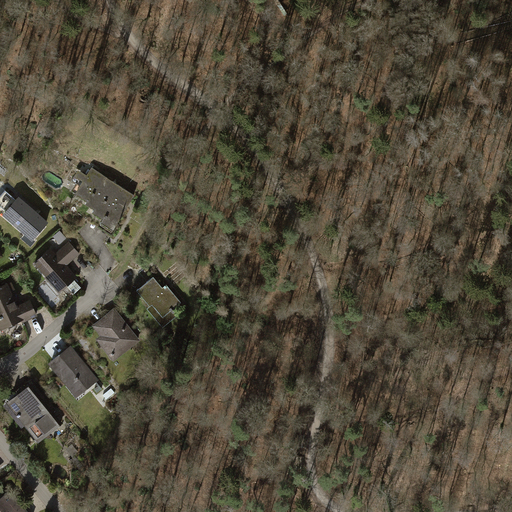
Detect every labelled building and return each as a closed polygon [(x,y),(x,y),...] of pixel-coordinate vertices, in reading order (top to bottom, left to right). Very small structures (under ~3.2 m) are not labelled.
[(134,193),(89,168),(73,195),(95,207),(90,216),(114,229),(134,193)] [(17,200),(5,191),(0,196),(0,205),(7,211),(3,216),(32,242),(48,223),(19,197),(17,200)] [(60,231),(54,236),(61,244),(67,239),(60,231)] [(51,254),(49,252),(35,264),(46,275),(44,277),(58,294),(78,277),(67,264),(79,254),(67,241),(51,254)] [(162,286),(153,275),(137,288),(151,304),(147,307),(163,325),(177,313),(173,308),(181,301),(166,283),(162,286)] [(12,282),(0,287),(0,331),(23,321),(23,322),(38,316),(30,299),(19,304),(15,296),(13,292),(16,291),(12,282)] [(139,342),(114,310),(88,330),(114,362),(139,342)] [(49,362),(76,398),(99,380),(72,345),(49,362)] [(64,423),(33,384),(9,403),(40,442),(64,423)] [(26,511),(9,491),(0,498),(0,511),(26,511)]
